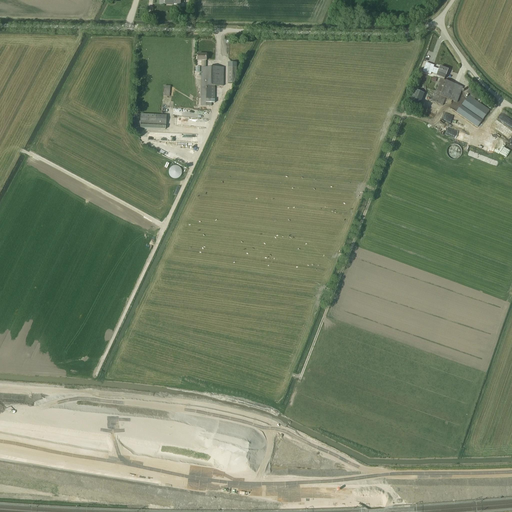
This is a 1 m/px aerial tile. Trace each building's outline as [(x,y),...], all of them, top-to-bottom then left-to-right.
[(215,88),(215,86),(223,86),(224,68),(206,67),(206,61),(206,55),(197,55),(197,61),(202,61),(202,67),(201,67),(201,106),(211,106),(212,103),(215,103),(215,88)] [(236,80),(237,63),(228,63),(227,83),(235,83),(235,80),(236,80)] [(448,70),(440,67),(438,72),(438,73),(437,73),(436,76),(441,78),(440,79),(431,102),(443,106),(445,98),(457,103),(463,87),(446,81),(443,80),(444,79),(446,76),(445,76),(445,75),(446,75),(448,70)] [(470,89),(467,93),(475,99),(478,95),(470,89)] [(414,90),(409,104),(419,108),(424,94),(414,90)] [(461,106),(478,119),(486,108),(469,95),(461,106)] [(499,119),(511,128),(511,119),(509,118),(510,116),(504,112),(499,119)] [(166,116),(141,115),(141,129),(165,130),(166,116)] [(204,120),(177,119),(177,125),(204,127),(204,120)] [(498,122),(495,127),(505,132),(508,127),(498,122)] [(480,137),(495,143),(497,139),(494,138),(494,139),(481,134),(480,137)] [(492,152),(495,146),(478,139),(475,145),(492,152)] [(170,166),(170,178),(180,178),(180,166),(170,166)]
